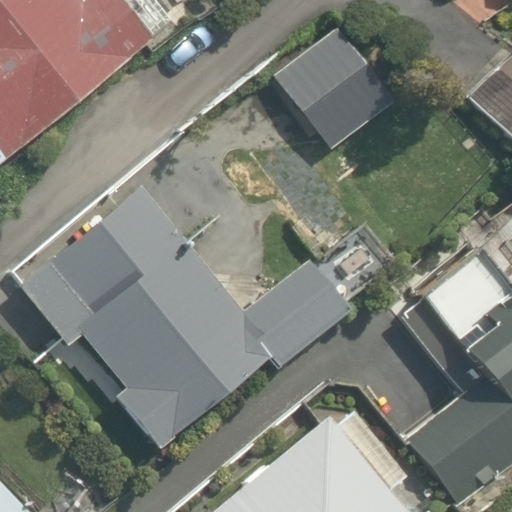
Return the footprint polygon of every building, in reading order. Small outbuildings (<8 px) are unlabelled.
[(63,0),(0,0),(0,151),(146,26),(123,0),(69,0),(66,3),(63,0)] [(448,0),(413,0),(384,30),(460,106),(507,59),(448,0)] [(336,30),(265,78),(317,155),(388,107),(336,30)] [(246,306),(135,185),(7,302),(55,355),(68,343),(113,393),(100,405),(149,458),(254,362),(276,387),(340,328),(287,269),(246,306)] [(446,511),(511,462),(511,276),(492,291),(465,255),(384,316),(450,404),(396,445),(446,511)] [(384,511),(312,428),(213,511),(384,511)] [(0,511),(24,511),(0,489),(0,511)]
